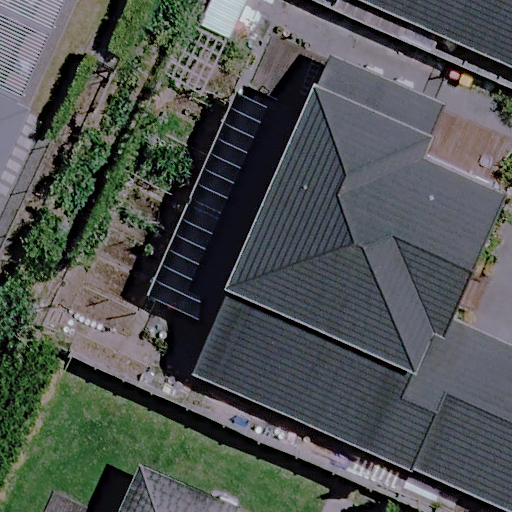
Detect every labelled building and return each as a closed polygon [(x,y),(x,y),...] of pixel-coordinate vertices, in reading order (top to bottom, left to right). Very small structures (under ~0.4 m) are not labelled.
[(0,0),(0,170),(25,117),(0,105),(0,0)] [(511,0),(362,0),(511,64),(511,0)] [(436,106),(323,57),(186,373),(385,459),(445,320),(454,299),(499,196),(413,159),(436,106)] [(511,511),(511,348),(445,320),(385,459),(507,511),(511,511)] [(216,511),(132,475),(116,511),(216,511)]
